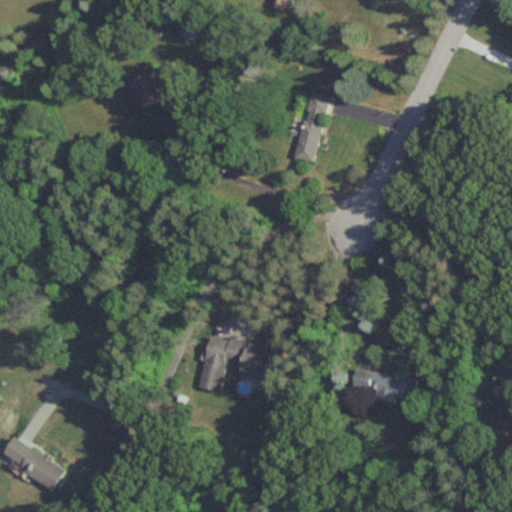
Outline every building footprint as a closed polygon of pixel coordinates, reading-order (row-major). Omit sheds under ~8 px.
[(284,10),(286,0),(278,0),(276,7),(284,10)] [(168,102),(162,89),(181,81),(174,66),(136,82),(148,111),(168,102)] [(333,96),(313,92),(299,160),(319,164),(333,96)] [(204,390),(224,394),(229,364),(248,367),(246,376),(274,381),(280,349),(213,338),(204,390)] [(356,387),(380,390),(378,401),(398,404),(399,398),(417,401),(420,377),(358,369),(356,387)] [(511,435),(511,440),(511,443),(511,442),(511,408),(491,404),(485,430),(511,435)] [(60,490),(72,469),(18,438),(6,458),(60,490)]
